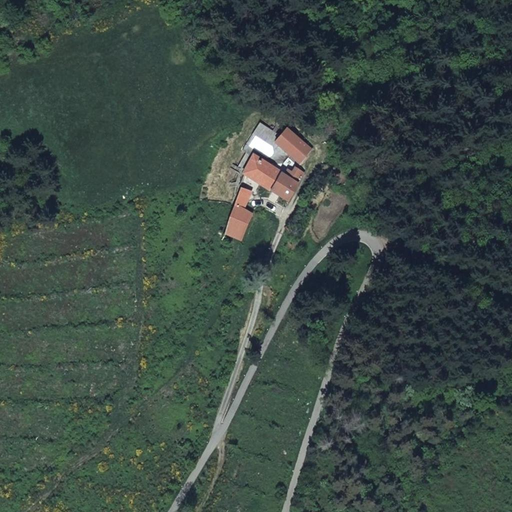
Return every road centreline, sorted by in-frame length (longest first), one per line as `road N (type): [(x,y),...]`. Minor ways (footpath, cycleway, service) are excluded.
road 1 (unclassified): [(367,235),(333,243),(305,274),(173,511)]
road 2 (unclassified): [(367,235),(378,258),(347,319),(285,511)]
